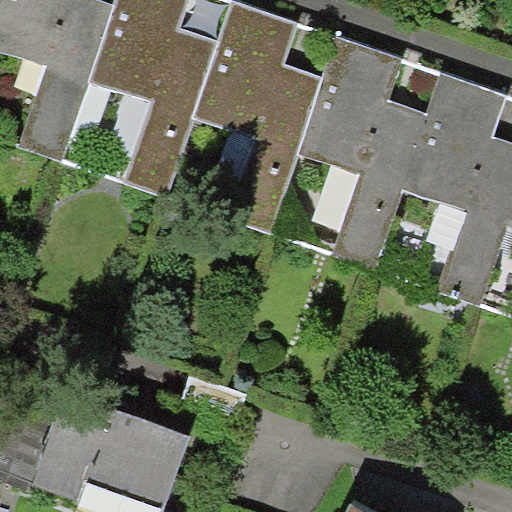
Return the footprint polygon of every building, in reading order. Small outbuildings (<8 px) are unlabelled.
[(62,155),(90,74),(108,21),(70,8),(72,0),(0,0),(0,43),(49,60),(25,127),(21,141),(62,155)] [(167,191),(195,110),(212,56),(174,43),(189,0),(114,0),(108,21),(90,74),(153,96),(125,177),(166,190),(167,191)] [(271,226),(298,145),(317,92),(278,78),(299,17),(249,0),(231,0),(212,56),(195,110),(257,131),(229,212),(232,213),(271,226)] [(375,262),(403,181),(421,127),(382,114),(403,53),(338,30),(317,92),(298,145),(361,166),(334,247),(336,248),(375,262)] [(479,297),(507,216),(511,200),(511,158),(486,149),(507,88),(442,66),(421,127),(403,181),(465,202),(437,283),(479,297)] [(246,385),(191,367),(180,398),(235,417),(246,385)] [(156,511),(162,511),(194,422),(69,380),(38,471),(156,511)] [(369,511),(352,503),(347,511),(369,511)]
